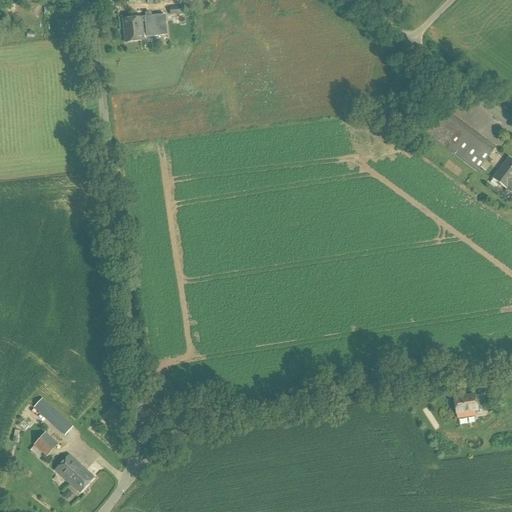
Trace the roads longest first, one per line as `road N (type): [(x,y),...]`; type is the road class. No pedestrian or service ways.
road 1 (unclassified): [(139,406),(90,0)]
road 2 (unclassified): [(189,423),(511,366)]
road 3 (unclassified): [(511,128),(351,0)]
